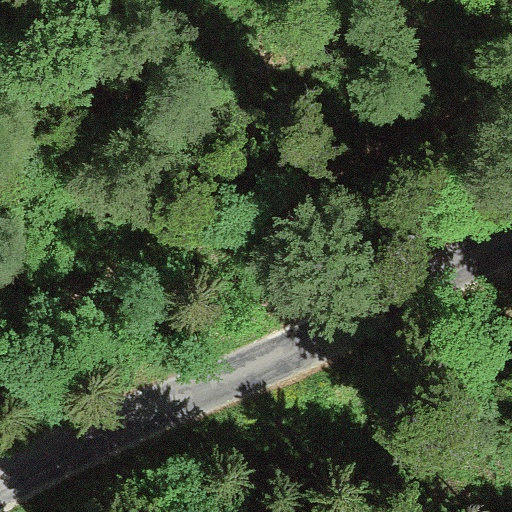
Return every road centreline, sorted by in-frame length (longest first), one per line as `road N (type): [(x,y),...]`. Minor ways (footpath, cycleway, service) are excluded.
road 1 (unclassified): [(511,249),(276,363),(54,454),(0,486)]
road 2 (track): [(0,304),(374,110),(511,90)]
